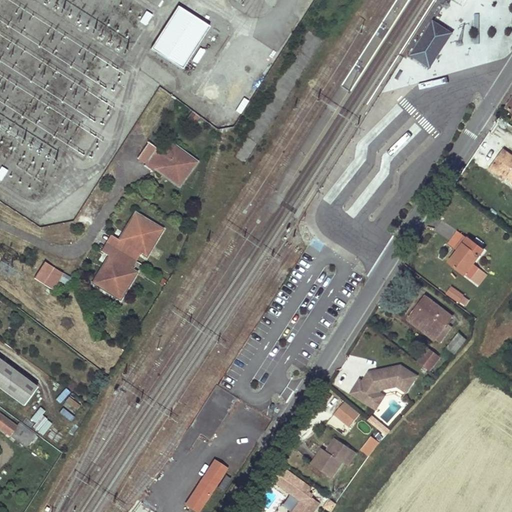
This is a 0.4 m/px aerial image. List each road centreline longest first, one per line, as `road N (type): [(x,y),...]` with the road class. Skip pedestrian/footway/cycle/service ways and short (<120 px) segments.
road 1 (unclassified): [(231,511),(511,70)]
road 2 (residential): [(122,181),(79,246),(51,249),(0,225)]
